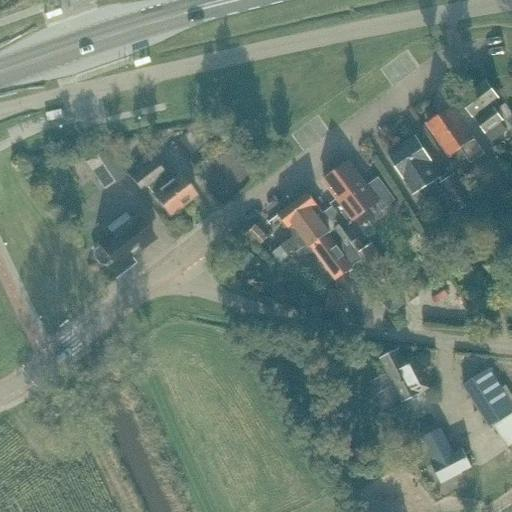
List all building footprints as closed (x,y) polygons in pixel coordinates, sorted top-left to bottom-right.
[(384,85),(408,67),(395,51),(372,69),(384,85)] [(495,101),(498,99),(485,82),(460,101),(485,134),(503,122),(496,112),(500,109),(495,101)] [(471,162),(482,154),(451,109),(437,118),(435,115),(427,121),(429,124),(427,125),(449,158),(461,149),(471,162)] [(308,117),(288,127),(297,145),(317,135),(308,117)] [(435,181),(439,179),(429,163),(431,163),(415,138),(388,155),(412,195),(418,192),(421,196),(424,198),(429,201),(435,200),(444,195),(435,181)] [(123,174),(105,149),(84,163),(102,189),(123,174)] [(141,192),(146,188),(168,217),(195,196),(178,175),(165,185),(158,177),(163,173),(155,161),(131,179),(141,192)] [(350,163),(324,182),(337,200),(331,204),(348,226),(378,202),(383,209),(394,200),(379,180),(368,188),(350,163)] [(511,163),(503,169),(511,182),(511,163)] [(457,212),(470,204),(454,177),(440,185),(457,212)] [(308,193),(295,203),(325,243),(348,226),(333,207),(324,214),(308,193)] [(295,203),(278,215),(294,237),(281,247),(289,256),(289,257),(296,253),(302,261),(315,251),(325,243),(295,203)] [(135,217),(130,221),(124,214),(106,228),(112,235),(99,245),(101,247),(93,252),(93,257),(99,264),(103,265),(110,259),(117,267),(152,239),(135,217)] [(325,243),(315,251),(336,279),(363,259),(358,254),(365,249),(348,226),(325,243)] [(255,227),(248,234),(258,243),(260,245),(267,238),(255,227)] [(252,249),(258,243),(248,234),(243,241),(252,249)] [(358,254),(363,259),(376,277),(386,269),(369,246),(365,249),(358,254)] [(281,247),(272,253),(280,263),(289,256),(281,247)] [(327,312),(344,314),(347,293),(331,290),(327,312)] [(403,403),(429,389),(412,356),(403,361),(397,350),(380,359),(403,403)] [(494,425),(511,412),(511,406),(488,370),(468,384),(494,425)] [(441,429),(422,439),(444,482),(472,468),(462,448),(453,453),(441,429)]
